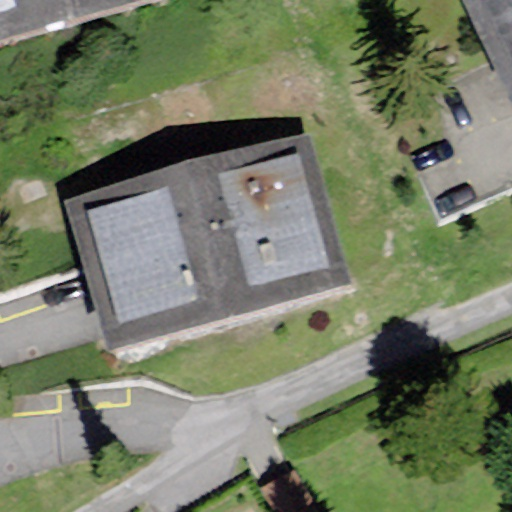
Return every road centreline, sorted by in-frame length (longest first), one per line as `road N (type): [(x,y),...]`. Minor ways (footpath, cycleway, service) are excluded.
road 1 (residential): [(511,304),(279,402),(200,450)]
road 2 (residential): [(0,451),(61,433),(154,427),(191,434),(200,450)]
